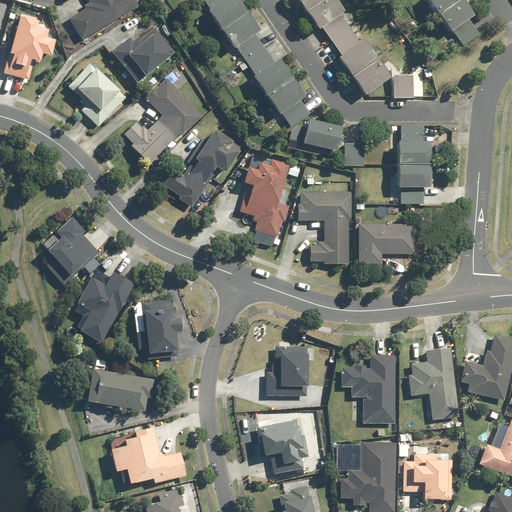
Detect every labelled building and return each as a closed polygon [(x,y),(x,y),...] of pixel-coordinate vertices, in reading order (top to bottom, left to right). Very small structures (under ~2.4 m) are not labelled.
[(135,7),(130,0),(88,0),(91,4),(69,17),(81,38),(135,7)] [(200,0),(286,128),(309,113),(233,0),(200,0)] [(390,76),(331,0),(294,0),(367,94),(390,76)] [(432,0),(462,43),(480,31),(458,0),(432,0)] [(28,79),(34,59),(42,60),(43,54),(54,56),(57,38),(47,36),(48,29),(43,27),(44,22),(21,16),(5,73),(28,79)] [(117,56),(137,83),(177,53),(156,26),(117,56)] [(93,65),(72,85),(90,103),(84,109),(98,123),(128,95),(112,78),(108,82),(93,65)] [(194,89),(183,72),(174,78),(185,95),(194,89)] [(149,163),(199,116),(168,80),(147,98),(162,116),(147,131),(137,121),(125,133),(135,142),(132,145),(149,163)] [(310,119),(305,142),(337,149),(342,126),(310,119)] [(402,130),(402,203),(425,203),(425,130),(402,130)] [(173,167),(160,186),(187,205),(188,204),(191,206),(216,170),(222,174),(238,148),(233,145),(234,144),(215,131),(184,175),(173,167)] [(365,143),(345,142),(344,165),(364,166),(365,143)] [(254,231),(277,237),(286,206),(274,202),(285,163),(256,155),(240,213),(257,217),(254,231)] [(347,194),(336,194),(336,193),(300,193),(300,222),(325,222),(325,241),(309,241),(309,263),(325,262),(326,266),(348,266),(347,194)] [(56,231),(62,237),(49,249),(59,260),(50,268),(65,284),(99,252),(85,237),(88,234),(72,217),(56,231)] [(381,223),(359,224),(360,264),(383,263),(382,253),(412,254),(414,226),(381,225),(381,223)] [(82,331),(102,342),(134,285),(114,274),(108,284),(93,276),(77,303),(93,312),(82,331)] [(171,300),(141,304),(147,352),(177,348),(171,300)] [(482,365),(465,361),(461,383),(478,387),(476,395),(483,396),(506,400),(511,370),(511,341),(494,338),(491,352),(485,350),(482,365)] [(307,398),(309,347),(275,346),(273,397),(307,398)] [(428,353),(429,363),(413,364),(415,395),(433,394),(436,421),(459,418),(456,390),(455,362),(453,362),(451,350),(428,353)] [(342,387),(351,387),(351,397),(366,398),(366,424),(393,424),(393,356),(366,356),(366,367),(352,366),(352,368),(343,368),(342,387)] [(87,370),(82,400),(146,412),(152,383),(87,370)] [(511,420),(510,420),(500,450),(489,445),(481,464),(511,476),(511,420)] [(300,438),(298,438),(296,421),(259,427),(264,453),(268,452),(272,476),(305,470),(300,438)] [(132,484),(153,479),(154,482),(186,475),(181,453),(160,458),(153,427),(135,431),(136,436),(122,439),(123,446),(111,449),(115,472),(129,470),(132,484)] [(365,502),(370,502),(369,511),(394,511),(395,443),(379,443),(360,442),(360,469),(347,469),(347,479),(340,479),(340,498),(354,498),(354,505),(365,506),(365,502)] [(408,445),(399,445),(399,459),(408,459),(408,445)] [(435,455),(413,455),(413,462),(404,462),(403,491),(423,491),(423,499),(451,499),(451,460),(435,460),(435,455)] [(279,491),(283,511),(312,511),(306,485),(279,491)] [(180,511),(179,507),(185,506),(180,488),(157,494),(159,502),(146,506),(147,511),(180,511)] [(511,511),(511,499),(496,494),(489,511),(475,511),(474,511),(473,511),(511,511)]
